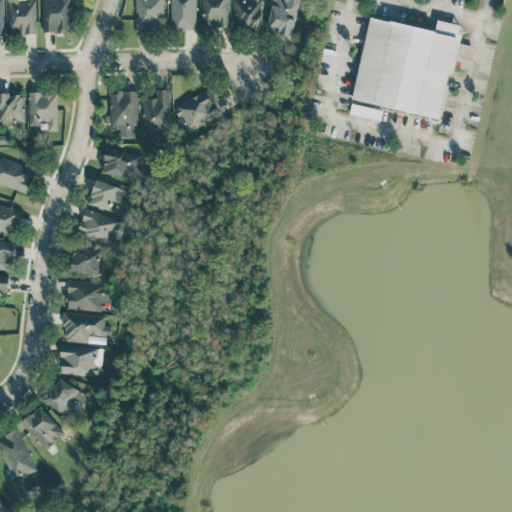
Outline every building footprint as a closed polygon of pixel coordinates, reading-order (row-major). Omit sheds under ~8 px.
[(36,0),(8,0),(8,33),(36,32),(36,0)] [(42,0),(43,30),(70,30),(69,0),(42,0)] [(135,0),(136,30),(162,29),(161,0),(135,0)] [(170,0),(171,30),(196,29),(195,0),(170,0)] [(230,27),(229,0),(201,0),(202,28),(230,27)] [(233,0),(234,28),(262,27),(261,0),(233,0)] [(299,0),(273,0),(267,30),(292,35),(299,0)] [(352,100),(439,117),(448,70),(452,71),(462,24),(437,19),(435,29),(369,16),(352,100)] [(170,89),(156,89),(157,98),(142,98),(144,136),(163,135),(162,129),(171,129),(170,89)] [(222,114),(210,89),(173,105),(181,123),(186,120),(190,128),(222,114)] [(137,90),(109,91),(110,114),(104,115),(104,122),(111,122),(111,129),(119,129),(120,136),(133,136),(133,127),(138,127),(137,90)] [(28,92),(29,124),(48,123),(48,130),(57,130),(57,91),(28,92)] [(24,95),(10,96),(9,92),(0,92),(0,122),(25,121),(24,95)] [(382,110),(352,103),(349,112),(380,120),(382,110)] [(102,173),(138,177),(141,153),(105,149),(102,173)] [(0,157),(0,183),(29,191),(36,168),(0,157)] [(120,203),(125,189),(97,179),(88,202),(109,210),(112,200),(120,203)] [(0,229),(13,233),(19,209),(0,204),(0,229)] [(112,245),(120,220),(85,209),(77,234),(112,245)] [(0,268),(10,271),(14,243),(0,240),(0,268)] [(101,249),(74,246),(71,271),(99,274),(101,249)] [(0,301),(1,289),(8,289),(9,275),(0,274),(0,301)] [(68,279),(66,307),(107,311),(110,283),(68,279)] [(63,340),(92,342),(92,335),(110,336),(110,326),(104,325),(104,314),(64,312),(63,340)] [(60,346),(59,373),(99,375),(100,348),(60,346)] [(87,393),(56,378),(44,402),(75,418),(87,393)] [(22,422),(46,448),(64,432),(40,405),(22,422)] [(0,449),(13,479),(36,468),(18,428),(0,435),(0,449)]
